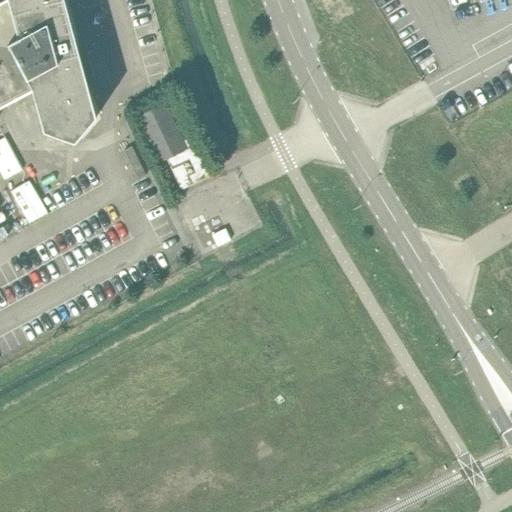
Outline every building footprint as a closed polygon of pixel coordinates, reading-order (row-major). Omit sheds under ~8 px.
[(81,63),(63,0),(6,0),(0,3),(0,108),(32,92),(43,132),(74,143),(96,118),(84,75),(87,73),(82,63),(81,63)] [(436,60),(458,52),(450,32),(429,39),(436,60)] [(182,141),(163,103),(137,116),(159,163),(166,160),(180,190),(210,175),(191,137),(182,141)] [(21,181),(39,170),(21,138),(2,148),(21,181)] [(74,179),(53,189),(57,197),(78,188),(74,179)] [(225,227),(230,240),(245,235),(240,222),(225,227)]
